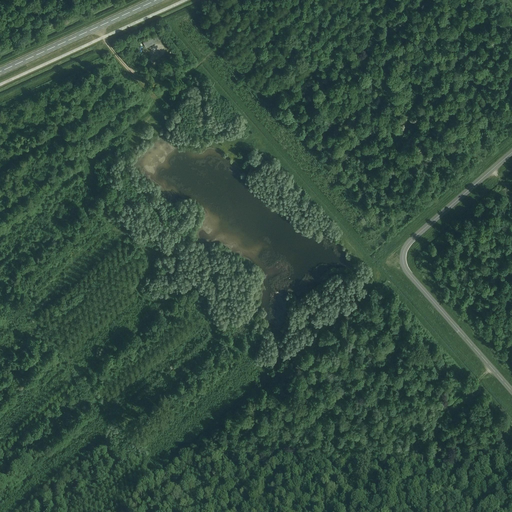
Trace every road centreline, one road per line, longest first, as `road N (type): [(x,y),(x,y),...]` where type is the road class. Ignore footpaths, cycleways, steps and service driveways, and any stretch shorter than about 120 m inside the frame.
road 1 (tertiary): [(511,391),(402,257),(408,242),(511,151)]
road 2 (primary): [(0,70),(157,0)]
